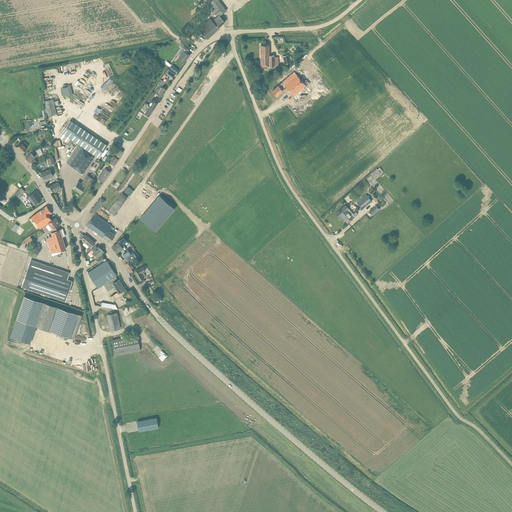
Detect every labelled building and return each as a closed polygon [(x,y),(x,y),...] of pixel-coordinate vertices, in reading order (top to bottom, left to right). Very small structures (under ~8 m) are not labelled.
[(226,11),(218,0),(212,0),(210,2),(215,8),(212,10),(216,16),(219,14),(220,15),(226,11)] [(211,19),(197,32),(200,35),(202,33),(208,39),(218,29),(225,22),(222,18),(220,16),(213,21),(211,19)] [(178,58),(180,60),(185,62),(190,55),(187,53),(190,47),(185,44),(179,53),(181,54),(178,58)] [(269,55),(269,50),(269,45),(261,45),(261,66),(278,65),(278,62),(275,62),(274,55),(269,55)] [(315,76),(319,72),(316,70),(319,68),(308,56),(302,61),(315,76)] [(177,73),(179,70),(172,65),(170,68),(177,73)] [(339,65),(301,98),(315,113),(352,79),(339,65)] [(170,70),(167,74),(172,78),(175,74),(170,70)] [(294,72),(272,91),(276,96),(283,91),(282,90),(286,86),(294,96),(306,85),(306,86),(309,83),(306,80),(303,82),(294,72)] [(159,85),(154,92),(162,97),(166,90),(162,87),(164,82),(162,81),(159,85)] [(57,90),(43,93),(45,101),(48,116),(56,114),(62,113),(57,90)] [(144,113),(145,114),(149,116),(158,103),(152,100),(146,108),(145,109),(146,110),(144,113)] [(99,158),(108,145),(70,120),(62,132),(99,158)] [(24,141),(22,144),(21,143),(17,147),(22,153),(27,148),(26,148),(29,146),(24,141)] [(79,146),(67,163),(83,174),(95,157),(79,146)] [(32,153),(26,158),(29,162),(33,159),(35,157),(43,154),(41,149),(35,151),(32,153)] [(110,163),(114,166),(119,160),(114,156),(110,163)] [(98,179),(99,180),(103,182),(111,172),(106,168),(98,179)] [(50,169),(45,171),(40,173),(43,180),(53,176),(50,169)] [(92,178),(87,175),(81,183),(78,181),(73,188),(81,194),(86,185),(87,185),(92,178)] [(58,182),(52,185),(47,187),(49,192),(51,191),(52,193),(61,188),(58,182)] [(18,191),(16,194),(19,197),(21,195),(25,191),(21,188),(18,191)] [(27,198),(27,200),(29,202),(31,203),(30,203),(32,206),(42,199),(37,191),(27,198)] [(143,200),(146,195),(141,192),(138,196),(143,200)] [(122,193),(115,202),(109,210),(114,215),(128,197),(122,193)] [(357,203),(362,209),(372,201),(366,194),(357,203)] [(159,195),(139,219),(155,232),(175,209),(159,195)] [(95,214),(105,201),(101,198),(90,212),(92,218),(87,225),(110,242),(113,238),(118,231),(115,229),(114,231),(113,230),(114,228),(111,226),(111,225),(95,214)] [(355,216),(346,205),(336,214),(339,217),(341,215),(347,222),(355,216)] [(369,211),(372,216),(380,209),(376,205),(369,211)] [(47,206),(32,217),(40,228),(52,219),(49,215),(52,213),(47,206)] [(60,224),(55,217),(46,224),(50,230),(52,228),(53,230),(60,224)] [(11,229),(20,236),(24,230),(16,224),(11,229)] [(52,236),(46,238),(51,253),(54,252),(61,250),(66,248),(62,237),(65,236),(63,228),(60,229),(51,232),(52,236)] [(89,246),(88,247),(90,249),(91,248),(95,243),(85,234),(82,238),(85,241),(84,243),(85,244),(85,243),(89,246)] [(30,236),(25,240),(28,245),(33,241),(30,236)] [(127,241),(124,237),(117,242),(118,243),(113,247),(117,252),(123,248),(124,249),(125,247),(123,244),(127,241)] [(93,253),(92,253),(98,258),(96,259),(99,263),(106,259),(103,255),(101,254),(104,251),(99,246),(98,247),(96,245),(91,251),(93,253)] [(129,262),(126,264),(131,272),(135,270),(133,267),(136,265),(135,264),(132,260),(137,257),(134,253),(130,255),(126,258),(128,260),(129,262)] [(107,260),(88,273),(98,288),(106,282),(108,286),(113,283),(118,291),(111,296),(114,300),(125,293),(123,290),(125,289),(119,279),(118,279),(116,276),(117,275),(107,260)] [(69,274),(30,261),(22,286),(65,301),(72,281),(67,280),(69,274)] [(145,271),(143,267),(134,272),(140,281),(144,278),(144,277),(145,276),(144,273),(143,273),(142,274),(141,273),(145,271)] [(24,296),(10,336),(30,343),(36,326),(68,337),(76,313),(24,296)] [(117,313),(107,315),(110,330),(120,328),(117,313)] [(137,335),(112,340),(115,356),(140,351),(137,335)] [(139,431),(158,427),(156,417),(137,421),(139,431)]
